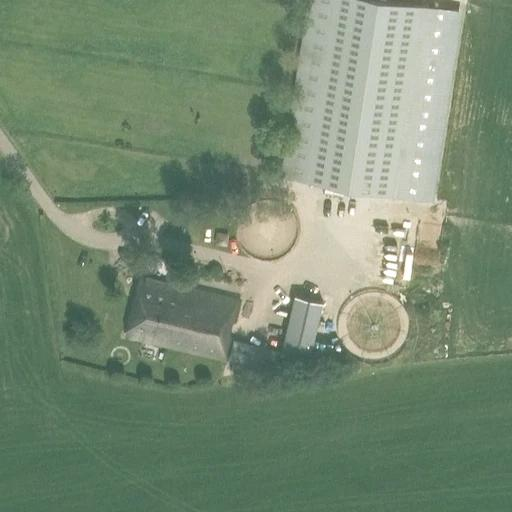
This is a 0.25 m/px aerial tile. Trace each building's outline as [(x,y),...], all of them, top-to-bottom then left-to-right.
[(393,194),(422,4),(399,0),(307,0),(280,175),(393,194)] [(126,334),(226,358),(231,335),(219,332),(222,319),(234,322),(239,300),(140,276),(126,334)] [(323,301),(295,294),(282,353),(309,359),(323,301)] [(355,334),(358,301),(345,300),(342,333),(355,334)] [(277,370),(280,357),(231,345),(228,359),(277,370)]
